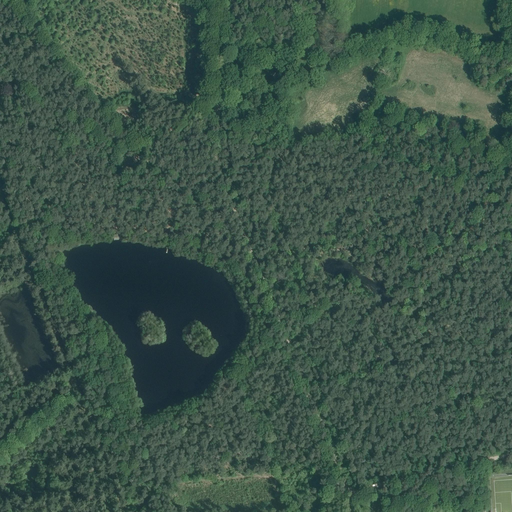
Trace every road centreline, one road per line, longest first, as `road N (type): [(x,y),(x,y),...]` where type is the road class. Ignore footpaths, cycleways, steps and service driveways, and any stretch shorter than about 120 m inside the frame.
road 1 (track): [(340,470),(218,167),(216,0)]
road 2 (track): [(349,497),(511,454)]
